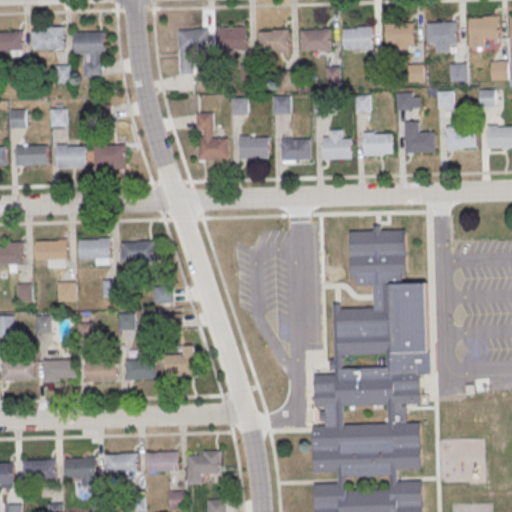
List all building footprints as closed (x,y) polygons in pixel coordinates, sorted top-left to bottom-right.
[(500,40),(499,16),(484,17),(484,18),(470,19),(470,48),(486,47),(485,38),(490,38),(490,40),(500,40)] [(458,45),(458,23),(428,24),(429,44),(436,43),(436,53),(452,53),(451,45),(458,45)] [(417,46),(416,24),(386,25),(387,45),(395,44),(396,55),(409,54),(409,46),(417,46)] [(248,52),(247,28),(218,29),(218,50),(237,50),(237,52),(248,52)] [(374,51),(374,28),(359,28),(359,30),(344,30),(345,49),(364,49),(364,51),(374,51)] [(332,53),(332,29),(317,30),(317,31),(302,32),(303,51),(322,51),(322,53),(332,53)] [(209,53),(209,30),(194,30),(194,32),(179,32),(181,75),(193,74),(192,51),(198,51),(198,54),(209,53)] [(290,54),(289,30),(274,31),(274,32),(260,33),(260,52),(279,52),(279,54),(290,54)] [(33,32),(33,51),(65,50),(64,31),(33,32)] [(0,32),(0,52),(24,52),(23,32),(0,32)] [(75,34),(76,54),(105,53),(105,33),(75,34)] [(492,64),(508,63),(509,80),(493,81),(492,64)] [(409,66),(425,65),(426,82),(410,83),(409,66)] [(451,65),(467,65),(467,82),(451,82),(451,65)] [(241,66),(257,66),(257,83),(241,83),(241,66)] [(370,67),(383,66),(384,83),(371,83),(370,67)] [(325,68),(342,67),(342,85),(326,85),(325,68)] [(282,72),(299,71),(299,89),(283,89),(282,72)] [(480,91),(496,90),(497,108),(481,108),(480,91)] [(438,92),(454,92),(455,109),(439,109),(438,92)] [(397,94),(414,94),(414,111),(398,111),(397,94)] [(315,96),(331,96),(332,113),(316,114),(315,96)] [(355,97),(371,96),(372,113),(356,114),(355,97)] [(274,97),(290,97),(290,114),(274,115),(274,97)] [(232,99),(248,98),(248,115),(232,116),(232,99)] [(50,108),(66,108),(67,126),(51,126),(50,108)] [(10,109),(26,109),(26,127),(10,127),(10,109)] [(488,126),(489,149),(511,149),(511,128),(499,128),(499,126),(488,126)] [(447,127),(448,150),(477,149),(477,129),(458,129),(458,127),(447,127)] [(406,131),(407,154),(436,153),(436,132),(417,133),(417,130),(406,131)] [(364,133),(365,157),(395,156),(394,135),(375,135),(375,133),(364,133)] [(240,137),(241,160),(270,160),(270,139),(251,139),(251,137),(240,137)] [(323,138),(324,161),(353,160),(353,139),(334,140),(334,137),(323,138)] [(198,138),(199,161),(229,161),(228,140),(209,140),(209,138),(198,138)] [(281,139),(282,162),(312,161),(311,140),(292,141),(292,138),(281,139)] [(16,145),(47,144),(48,164),(17,164),(16,145)] [(56,144),(67,144),(67,146),(86,145),(87,167),(57,168),(56,144)] [(95,144),(95,167),(127,167),(127,144),(95,144)] [(0,146),(7,146),(8,165),(0,165),(0,146)] [(428,284),(429,352),(432,352),(432,374),(421,374),(421,404),(407,404),(408,423),(422,422),(423,468),(399,469),(399,481),(423,481),(423,511),(315,511),(315,484),(339,484),(339,472),(314,472),(313,426),(326,426),(326,421),(321,421),(321,411),(326,411),(326,406),(316,407),(315,375),(336,375),(336,370),(331,370),(331,360),(336,360),(334,303),(342,303),(342,308),(376,307),(375,285),(358,285),(358,277),(352,277),(351,231),(375,231),(375,226),(382,226),(382,231),(407,230),(408,275),(404,275),(404,284),(428,284)] [(79,238),(79,257),(96,257),(96,264),(109,264),(109,257),(111,257),(111,236),(101,236),(101,238),(79,238)] [(35,240),(35,259),(48,259),(48,267),(66,267),(65,258),(67,258),(67,238),(57,238),(57,239),(35,240)] [(0,245),(0,263),(25,263),(24,241),(8,241),(8,245),(0,245)] [(155,241),(122,241),(122,261),(155,261),(155,241)] [(103,279),(118,279),(119,296),(103,296),(103,279)] [(58,281),(74,281),(74,298),(59,298),(58,281)] [(16,283),(32,283),(32,300),(17,300),(16,283)] [(173,302),(173,287),(155,287),(155,302),(173,302)] [(135,312),(120,312),(120,328),(135,328),(135,312)] [(35,315),(51,315),(51,332),(36,332),(35,315)] [(0,317),(9,317),(10,334),(0,334),(0,317)] [(77,322),(92,322),(93,339),(77,339),(77,322)] [(194,353),(195,373),(164,374),(164,354),(194,353)] [(156,358),(156,378),(125,379),(125,359),(156,358)] [(32,359),(33,379),(2,379),(2,359),(32,359)] [(74,359),(74,378),(44,379),(43,359),(74,359)] [(115,360),(116,379),(85,380),(85,360),(115,360)] [(188,454),(188,483),(201,483),(201,473),(221,472),(220,450),(203,450),(203,454),(188,454)] [(177,451),(178,470),(148,470),(147,452),(177,451)] [(136,453),(137,472),(107,473),(106,454),(136,453)] [(95,457),(96,485),(81,485),(81,476),(65,477),(64,458),(95,457)] [(54,459),(54,478),(24,478),(23,460),(54,459)] [(0,462),(12,462),(13,481),(0,481),(0,462)] [(169,490),(185,490),(185,507),(169,507),(169,490)] [(134,511),(134,497),(145,497),(145,511),(134,511)] [(91,511),(91,499),(102,499),(102,511),(91,511)] [(207,511),(207,499),(226,499),(226,511),(207,511)]
